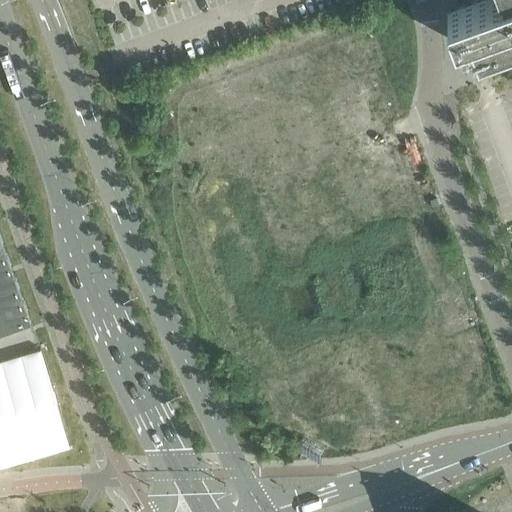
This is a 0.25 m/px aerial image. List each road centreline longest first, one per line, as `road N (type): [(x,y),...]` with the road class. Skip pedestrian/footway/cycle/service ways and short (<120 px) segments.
road 1 (tertiary): [(260,511),(172,339),(41,0)]
road 2 (tertiary): [(0,10),(126,356),(202,511)]
road 3 (unclassified): [(437,123),(511,347)]
road 4 (unclassified): [(446,469),(268,511)]
road 5 (unclassified): [(437,123),(423,0)]
